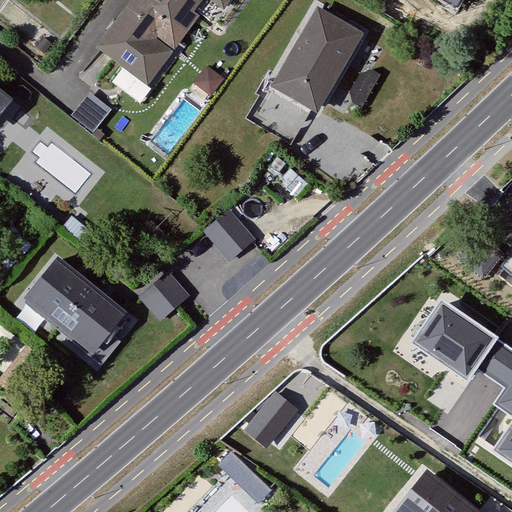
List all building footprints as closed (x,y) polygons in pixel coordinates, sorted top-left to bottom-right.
[(231,0),(138,0),(102,49),(145,81),(205,0),(213,0),(225,9),(231,0)] [(363,26),(315,0),(267,85),(315,112),(363,26)] [(462,0),(443,0),(457,8),(462,0)] [(223,79),(206,67),(194,83),(211,95),(223,79)] [(0,113),(13,96),(0,86),(0,113)] [(111,109),(90,93),(73,115),(94,131),(111,109)] [(205,231),(230,260),(254,240),(228,210),(205,231)] [(125,313),(55,255),(20,298),(100,364),(120,340),(113,328),(125,313)] [(168,273),(139,298),(160,321),(189,296),(168,273)] [(498,333),(441,295),(411,340),(468,378),(498,333)] [(426,399),(408,386),(395,402),(413,416),(426,399)] [(245,423),(268,444),(301,407),(277,387),(245,423)] [(511,425),(496,449),(511,459),(511,425)] [(271,488),(231,451),(220,464),(260,501),(271,488)] [(486,511),(430,465),(389,511),(486,511)]
